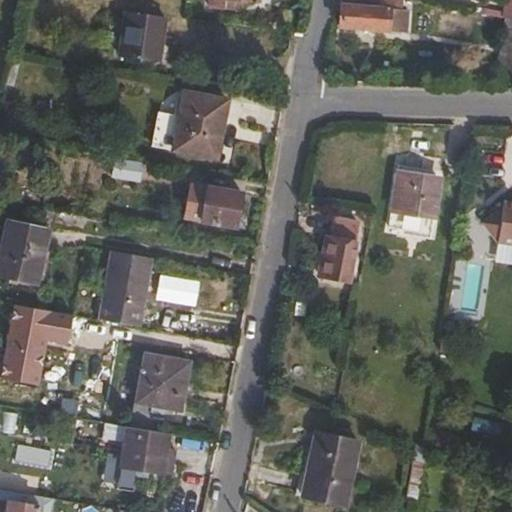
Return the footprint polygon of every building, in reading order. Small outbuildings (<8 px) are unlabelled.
[(401,33),(405,0),(337,0),(337,1),(344,2),(340,24),(401,33)] [(511,18),(511,0),(497,0),(495,16),(511,18)] [(160,9),(125,3),(118,47),(153,53),(160,9)] [(492,47),(487,76),(501,76),(505,49),(492,47)] [(175,90),(170,112),(163,147),(205,156),(216,98),(175,90)] [(140,142),(163,147),(170,112),(147,107),(140,142)] [(421,230),(430,171),(408,167),(409,163),(388,160),(378,222),(421,230)] [(511,216),(511,174),(498,173),(497,179),(481,190),(492,207),(492,214),(511,216)] [(200,177),(193,210),(227,217),(234,184),(200,177)] [(492,207),(481,190),(477,193),(492,214),(492,207)] [(3,215),(0,230),(0,267),(32,275),(42,223),(3,215)] [(341,264),(346,232),(317,226),(312,249),(320,250),(318,260),(341,264)] [(109,241),(95,310),(100,311),(137,317),(152,248),(109,241)] [(318,260),(320,250),(312,249),(310,259),(318,260)] [(62,341),(66,315),(10,305),(0,362),(0,378),(35,385),(44,338),(62,341)] [(140,342),(129,388),(173,398),(184,351),(140,342)] [(99,414),(97,426),(114,428),(116,417),(99,414)] [(163,421),(122,415),(120,428),(161,435),(163,421)] [(335,491),(347,429),(304,421),(292,484),(335,491)] [(161,435),(120,428),(116,452),(157,460),(161,435)] [(0,511),(42,511),(45,497),(0,489),(0,511)]
